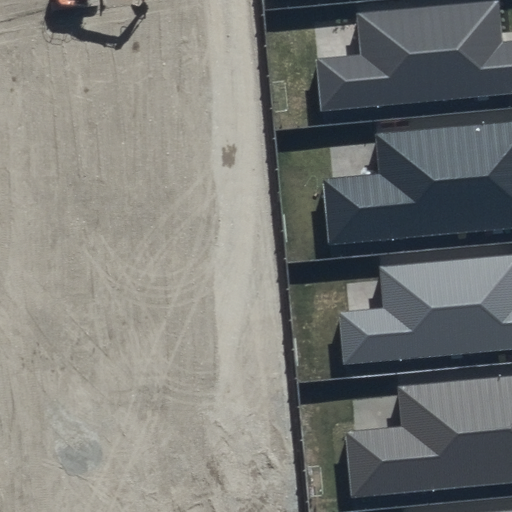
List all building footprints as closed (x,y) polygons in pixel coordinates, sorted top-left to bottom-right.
[(99,0),(0,0),(0,67),(12,67),(9,43),(71,37),(72,42),(103,39),(99,0)] [(497,0),(491,0),(356,13),(360,53),(315,58),(320,111),(511,92),(511,41),(502,42),(497,0)] [(98,200),(156,196),(148,66),(0,79),(0,206),(62,202),(64,225),(100,223),(98,200)] [(511,121),(375,134),(379,173),(321,179),(327,244),(511,226),(511,121)] [(511,254),(380,266),(384,308),(339,312),(344,363),(511,347),(511,254)] [(511,374),(398,386),(402,425),(343,431),(350,498),(511,481),(511,374)]
